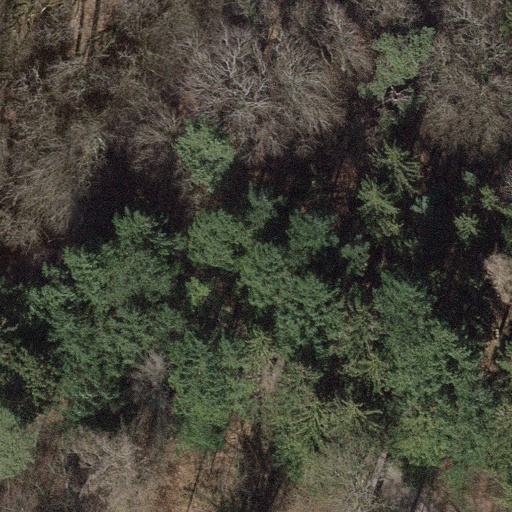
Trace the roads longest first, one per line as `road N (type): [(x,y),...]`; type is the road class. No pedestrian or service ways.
road 1 (track): [(402,511),(181,274),(0,137)]
road 2 (track): [(181,274),(268,272),(511,205)]
